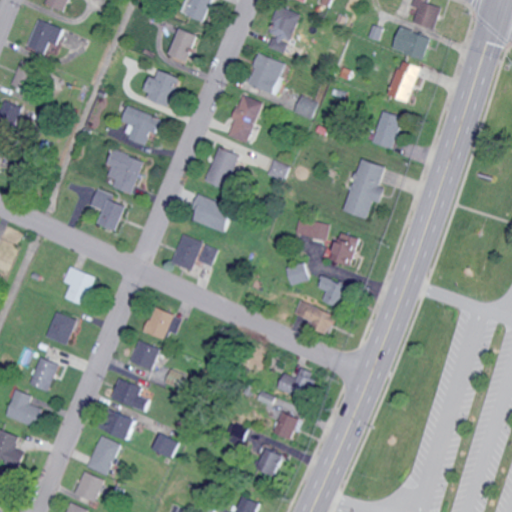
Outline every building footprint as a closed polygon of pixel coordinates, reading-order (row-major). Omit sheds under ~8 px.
[(68,9),(71,0),(50,0),(49,3),(68,9)] [(186,0),(183,13),(207,20),(213,0),(186,0)] [(421,8),(417,22),(438,28),(444,6),(426,1),(425,0),(414,0),(413,6),(421,8)] [(303,13),(281,5),(271,32),(277,34),(272,47),(288,53),(303,13)] [(60,44),(66,28),(41,19),(31,46),(48,52),(52,41),(60,44)] [(171,54),(189,60),(198,33),(179,28),(171,54)] [(433,35),(402,28),(397,50),(428,57),(433,35)] [(287,63),(263,52),(250,82),(274,92),(287,63)] [(15,85),(34,91),(42,65),(23,59),(15,85)] [(423,66),(403,60),(392,95),(412,101),(423,66)] [(157,77),(151,75),(144,95),(170,104),(180,76),(160,69),(157,77)] [(265,102),(245,94),(235,118),(238,119),(232,134),(250,141),(265,102)] [(320,102),(303,95),(296,112),(313,119),(320,102)] [(19,99),(0,100),(1,126),(20,125),(19,99)] [(123,121),(129,123),(125,135),(147,143),(151,131),(157,133),(163,117),(129,105),(123,121)] [(374,141),(395,148),(406,117),(385,110),(374,141)] [(229,189),(243,154),(222,146),(208,180),(229,189)] [(115,186),(134,193),(146,160),(114,149),(109,163),(113,165),(109,176),(118,178),(115,186)] [(348,211),(371,217),(376,200),(383,202),(387,187),(382,186),(388,165),(364,158),(348,211)] [(292,167),(277,159),(269,174),(285,181),(292,167)] [(91,205),(105,211),(100,222),(117,230),(128,203),(97,190),(91,205)] [(226,232),(236,208),(201,194),(198,202),(203,204),(196,219),(226,232)] [(298,234),(329,238),(332,222),(301,218),(298,234)] [(194,269),(206,241),(185,233),(174,261),(194,269)] [(338,248),(329,246),(326,258),(355,265),(361,237),(341,233),(338,248)] [(213,265),(220,249),(207,243),(200,260),(213,265)] [(290,266),(293,284),(312,280),(308,262),(290,266)] [(68,297),(87,305),(98,276),(72,266),(66,281),(73,285),(68,297)] [(352,286),(327,275),(322,287),(330,291),(326,299),(342,307),(352,286)] [(339,315),(304,300),(297,315),(332,331),(339,315)] [(147,330),(167,339),(170,330),(179,334),(185,318),(157,306),(147,330)] [(49,335),(69,344),(79,320),(59,311),(49,335)] [(163,348),(141,340),(133,361),(155,369),(163,348)] [(51,390),(61,363),(43,356),(33,383),(51,390)] [(113,397),(146,411),(151,399),(140,395),(144,387),(121,378),(113,397)] [(44,407),(32,403),(35,395),(18,389),(9,416),(38,426),(44,407)] [(293,438),(302,418),(284,410),(275,430),(293,438)] [(112,432),(131,440),(138,420),(120,413),(112,432)] [(277,476),(288,449),(236,426),(232,436),(246,442),(247,440),(254,443),(250,451),(264,457),(259,468),(277,476)] [(0,451),(0,461),(17,462),(18,432),(1,432),(0,451)] [(174,457),(181,441),(164,433),(157,449),(174,457)] [(123,443),(103,435),(92,461),(112,470),(123,443)] [(0,463),(0,494),(11,465),(1,461),(0,463)] [(77,493),(97,502),(107,479),(87,471),(77,493)] [(239,511),(258,511),(263,501),(246,495),(239,511)] [(88,511),(89,509),(71,502),(67,511),(88,511)]
